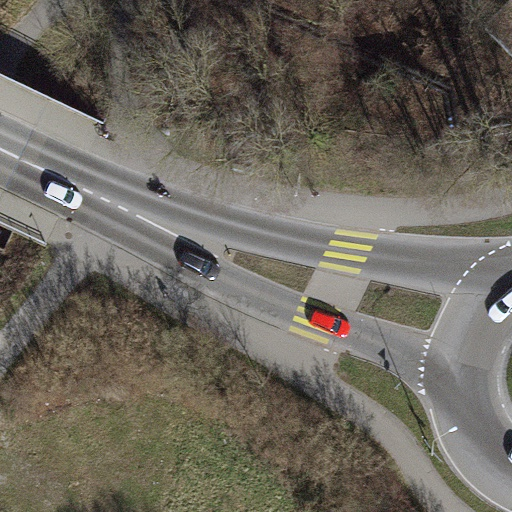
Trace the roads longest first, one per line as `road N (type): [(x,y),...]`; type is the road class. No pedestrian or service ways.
road 1 (primary): [(0,150),(332,291),(462,332)]
road 2 (primary): [(462,332),(451,373),(456,416),(477,454),(511,481)]
road 3 (track): [(92,247),(0,356)]
